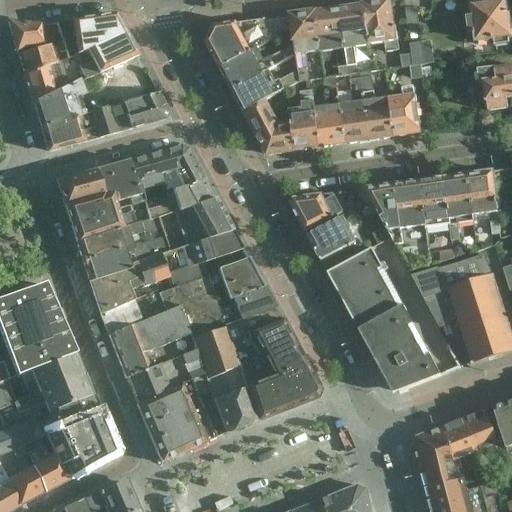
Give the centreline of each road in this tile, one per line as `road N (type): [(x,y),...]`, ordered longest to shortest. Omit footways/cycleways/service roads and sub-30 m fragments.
road 1 (residential): [(133,461),(26,173)]
road 2 (tertiary): [(378,421),(362,411),(241,180)]
road 3 (residential): [(511,145),(241,180)]
road 4 (residential): [(26,173),(206,117)]
road 5 (tertiary): [(511,380),(378,421)]
road 6 (tertiary): [(206,117),(149,5)]
